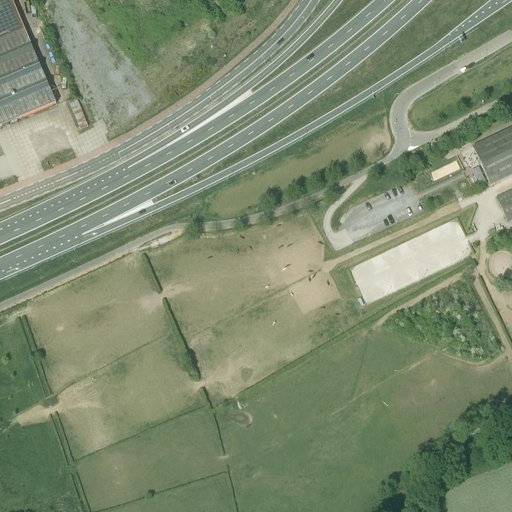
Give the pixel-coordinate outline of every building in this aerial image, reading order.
[(0,0),(0,128),(56,105),(10,0),(0,0)] [(73,101),(76,114),(82,113),(79,99),(73,101)] [(511,176),(511,129),(472,148),(490,187),(511,176)] [(508,223),(511,221),(511,191),(496,199),(508,223)] [(356,282),(375,273),(369,260),(350,269),(356,282)]
